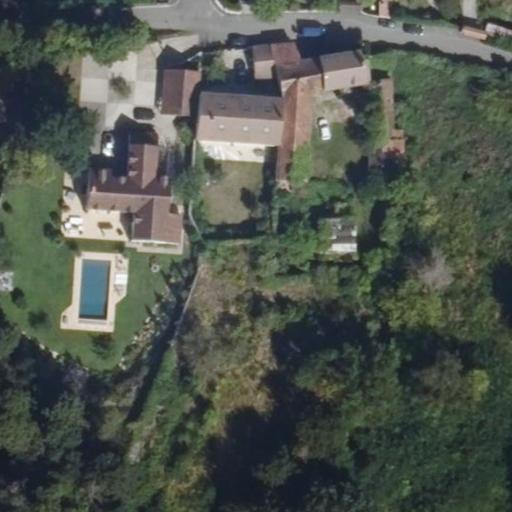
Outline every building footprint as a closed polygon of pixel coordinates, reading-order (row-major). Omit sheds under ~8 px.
[(379,0),(379,17),(391,20),(391,0),(379,0)] [(101,45),(129,56),(134,41),(108,29),(101,45)] [(395,143),(394,55),(316,60),(301,61),(300,46),(279,47),(286,104),(279,149),(277,187),(294,186),(295,173),(312,174),(322,90),(359,88),(365,201),(395,198),(411,198),(410,143),(395,143)] [(81,55),(80,102),(107,102),(108,55),(81,55)] [(166,115),(202,119),(204,98),(207,73),(173,70),(166,115)] [(216,142),(219,99),(204,98),(202,119),(199,141),(216,142)] [(279,149),(286,104),(219,99),(216,142),(279,149)] [(163,135),(134,133),(129,182),(112,180),(113,173),(91,171),(87,207),(135,212),(132,241),(179,246),(179,238),(207,240),(192,218),(169,215),(172,179),(158,178),(163,135)] [(266,278),(295,279),(296,195),(277,196),(271,238),(265,239),(266,278)] [(349,225),(320,224),(319,258),(347,258),(349,225)]
